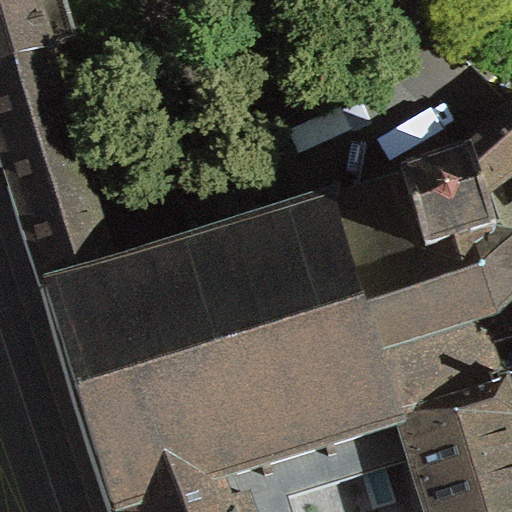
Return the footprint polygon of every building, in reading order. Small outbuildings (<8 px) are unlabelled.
[(0,0),(0,66),(47,52),(53,50),(52,45),(75,38),(63,0),(0,0)] [(333,188),(327,200),(263,220),(260,211),(252,214),(255,222),(228,231),(199,240),(196,231),(189,234),(191,242),(135,260),(133,251),(125,254),(128,262),(113,267),(97,214),(99,213),(98,208),(95,208),(84,173),(87,172),(85,167),(83,168),(77,149),(72,133),(75,133),(73,127),(70,128),(59,92),(62,91),(60,85),(58,86),(47,52),(0,66),(0,164),(108,511),(130,511),(236,479),(251,474),(397,429),(414,423),(413,419),(484,396),(490,384),(499,366),(491,344),(511,336),(511,310),(510,304),(511,301),(511,238),(495,237),(481,192),(470,158),(391,183),(370,190),(368,183),(362,185),(365,192),(336,202),(340,192),(333,188)] [(511,118),(489,141),(470,158),(481,192),(506,174),(511,170),(511,118)] [(511,511),(511,390),(508,378),(490,384),(484,396),(413,419),(414,423),(397,429),(409,470),(422,511),(511,511)] [(287,494),(290,504),(367,482),(389,476),(395,474),(409,470),(397,429),(236,479),(247,507),(266,500),(287,494)] [(292,511),(290,504),(287,494),(266,500),(247,507),(236,479),(130,511),(292,511)]
